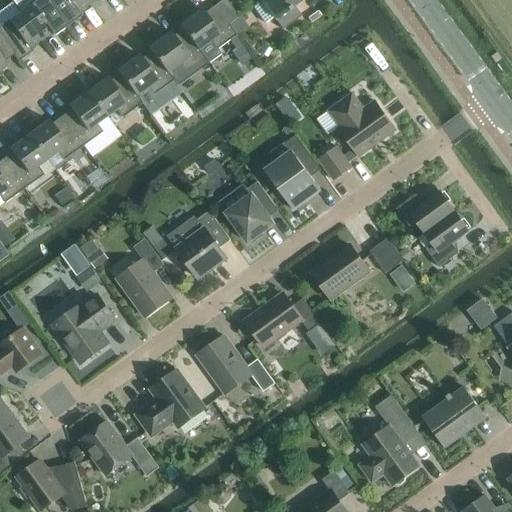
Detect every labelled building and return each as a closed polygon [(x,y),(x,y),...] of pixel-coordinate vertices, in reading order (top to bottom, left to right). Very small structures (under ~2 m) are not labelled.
[(53,35),(67,25),(48,0),(34,0),(20,11),(40,40),(42,39),(41,38),(50,31),(53,35)] [(87,5),(89,4),(85,0),(48,0),(67,25),(81,15),(77,11),(87,4),(87,5)] [(236,14),(225,0),(220,0),(213,6),(216,10),(217,9),(228,23),(238,16),(236,14)] [(282,29),(301,15),(293,6),(301,0),(260,0),(261,0),(252,7),(264,23),(273,16),(282,29)] [(217,9),(216,10),(207,17),(201,8),(195,13),(193,10),(177,22),(185,32),(198,49),(199,49),(208,62),(219,54),(216,49),(236,34),(228,23),(217,9)] [(38,41),(40,40),(20,11),(0,25),(0,36),(10,50),(9,50),(17,61),(32,51),(29,46),(38,40),(38,41)] [(185,32),(175,39),(169,31),(163,36),(161,33),(146,45),(154,55),(167,72),(173,80),(177,85),(208,62),(199,49),(198,49),(185,32)] [(0,73),(2,72),(0,70),(0,69),(6,65),(0,57),(0,56),(9,50),(10,50),(0,36),(0,73)] [(144,62),(138,54),(132,58),(130,56),(114,67),(122,78),(123,78),(135,95),(136,95),(147,86),(153,95),(173,80),(167,72),(154,55),(144,62)] [(113,85),(107,77),(101,81),(99,79),(85,88),(106,116),(115,109),(121,117),(142,103),(136,95),(135,95),(123,78),(122,78),(113,85)] [(82,146),(102,132),(96,123),(106,116),(85,88),(72,98),(74,100),(68,105),(74,113),(64,120),(82,146)] [(364,108),(353,93),(326,112),(327,113),(318,120),(328,135),(338,128),(353,149),(343,156),(337,147),(319,160),(333,180),(351,167),(348,163),(358,156),(359,156),(396,130),(375,100),(364,108)] [(140,122),(159,110),(152,99),(133,111),(140,122)] [(54,128),(48,119),(42,124),(40,121),(26,131),(47,159),(57,152),(63,160),(82,146),(64,120),(54,128)] [(153,147),(174,134),(166,120),(144,133),(153,147)] [(23,189),(43,174),(37,166),(47,159),(26,131),(13,140),(15,143),(9,148),(15,156),(5,163),(23,189)] [(305,168),(315,161),(303,145),(296,134),(285,142),(294,154),(279,165),(277,162),(265,170),(293,209),(294,208),(292,205),(301,198),(304,201),(321,189),(305,168)] [(0,166),(0,197),(4,203),(23,189),(5,163),(0,166)] [(248,242),(273,223),(266,212),(275,205),(258,181),(247,189),(251,195),(227,213),(248,242)] [(85,188),(57,206),(63,216),(92,198),(85,188)] [(455,211),(441,191),(423,204),(416,194),(397,209),(409,226),(413,227),(418,223),(425,232),(455,211)] [(198,278),(227,257),(219,248),(231,240),(209,210),(197,219),(199,221),(196,237),(195,238),(196,239),(181,250),(183,253),(176,259),(189,266),(198,278)] [(439,267),(442,264),(458,253),(451,243),(469,230),(455,211),(425,232),(432,242),(427,245),(427,250),(439,267)] [(104,226),(92,234),(101,248),(113,240),(104,226)] [(145,317),(172,297),(153,272),(164,264),(146,238),(134,247),(143,260),(117,279),(145,317)] [(386,273),(404,260),(398,252),(388,238),(370,251),(386,273)] [(331,299),(369,271),(350,245),(312,272),(331,299)] [(399,252),(406,262),(413,257),(406,247),(399,252)] [(94,268),(107,259),(100,248),(86,257),(94,268)] [(87,292),(101,281),(91,267),(76,278),(87,292)] [(293,306),(283,293),(245,321),(264,347),(302,320),(309,331),(320,322),(303,298),(293,306)] [(116,319),(104,303),(98,295),(97,296),(98,297),(81,309),(80,307),(81,306),(80,305),(53,325),(54,326),(55,325),(81,361),(80,362),(81,363),(108,344),(107,343),(106,343),(97,331),(114,319),(115,320),(116,319)] [(511,312),(494,326),(511,351),(511,312)] [(115,342),(129,334),(124,324),(109,331),(115,342)] [(17,372),(42,354),(23,328),(0,344),(0,372),(1,374),(13,366),(17,372)] [(247,367),(224,336),(198,355),(225,393),(251,374),(264,391),(275,383),(258,359),(247,367)] [(270,375),(272,376),(273,377),(274,377),(276,377),(277,376),(279,375),(280,374),(281,373),(281,372),(282,370),(282,369),(281,368),(281,366),(280,365),(279,364),(278,363),(276,363),(275,363),(273,363),(272,363),(270,364),(269,365),(268,366),(268,367),(268,369),(268,370),(268,372),(268,373),(269,374),(270,375)] [(205,408),(189,386),(177,370),(151,389),(160,401),(153,406),(152,404),(137,415),(152,436),(173,420),(178,427),(205,408)] [(486,417),(464,387),(452,396),(450,393),(447,396),(448,398),(422,417),(445,448),(486,417)] [(404,477),(420,466),(405,446),(421,435),(392,395),(375,407),(389,425),(363,444),(371,456),(360,465),(373,482),(384,474),(393,485),(395,483),(399,484),(404,481),(404,477)] [(0,473),(10,466),(26,454),(19,444),(29,437),(1,399),(0,400),(0,453),(2,456),(0,457),(0,473)] [(159,467),(149,453),(137,438),(126,446),(107,421),(81,440),(104,472),(130,453),(140,466),(147,476),(159,467)] [(48,471),(40,459),(17,476),(24,486),(21,488),(28,497),(31,496),(42,511),(62,496),(72,510),(87,506),(75,462),(60,466),(60,468),(48,471)] [(347,511),(339,501),(350,492),(334,471),(322,479),(330,490),(300,511),(347,511)] [(497,511),(485,495),(463,511),(511,511),(511,508),(506,511),(497,511)] [(265,502),(267,511),(280,511),(286,510),(282,497),(265,502)]
